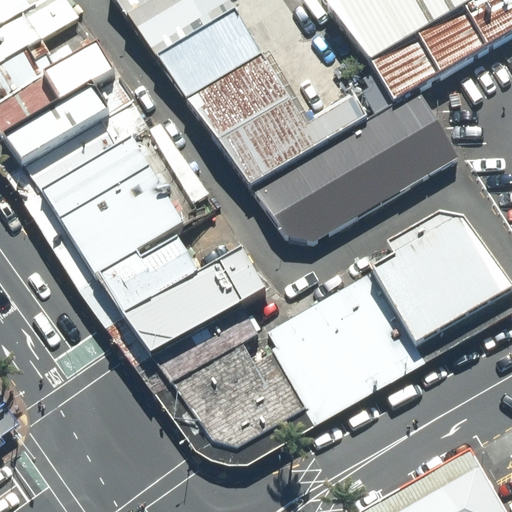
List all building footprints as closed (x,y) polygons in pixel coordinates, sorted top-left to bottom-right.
[(0,0),(0,108),(61,74),(42,43),(79,21),(65,0),(46,0),(28,12),(20,0),(0,0)] [(114,0),(128,22),(165,0),(114,0)] [(165,0),(128,22),(156,65),(238,16),(227,0),(165,0)] [(371,67),(396,108),(425,91),(511,39),(511,0),(349,0),(329,12),(371,67)] [(156,65),(188,109),(266,63),(238,16),(156,65)] [(61,74),(0,108),(0,137),(6,147),(119,82),(101,49),(61,74)] [(188,109),(218,151),(296,105),(270,60),(266,63),(188,109)] [(119,82),(6,147),(28,173),(135,106),(119,82)] [(458,164),(419,97),(368,126),(251,195),(281,238),(313,247),(458,164)] [(218,151),(251,195),(368,126),(355,104),(311,131),(296,105),(218,151)] [(135,106),(28,173),(45,199),(151,132),(135,106)] [(45,199),(63,227),(178,154),(160,127),(151,132),(45,199)] [(178,154),(63,227),(96,282),(101,281),(174,236),(213,212),(178,154)] [(371,279),(416,356),(511,301),(511,296),(465,227),(440,223),(390,254),(396,264),(371,279)] [(101,281),(126,322),(201,281),(174,236),(101,281)] [(201,281),(126,322),(150,366),(243,314),(268,300),(244,257),(201,281)] [(371,279),(268,337),(316,421),(419,362),(416,356),(371,279)] [(213,450),(236,454),(304,419),(269,360),(253,369),(242,349),(258,340),(243,314),(150,366),(213,450)] [(504,511),(476,466),(397,511),(504,511)]
